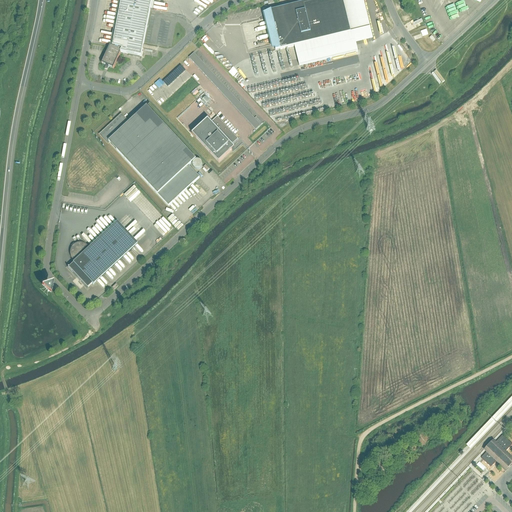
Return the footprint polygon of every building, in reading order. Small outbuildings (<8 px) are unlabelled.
[(121,0),(113,47),(111,46),(110,46),(102,65),(114,70),(121,53),(142,57),(152,0),(121,0)] [(351,33),(342,0),(318,0),(266,13),(276,52),(351,33)] [(262,22),(244,26),(250,50),(270,46),(268,36),(265,36),(262,22)] [(201,97),(206,103),(210,100),(206,94),(201,97)] [(108,144),(109,143),(169,207),(200,179),(189,167),(196,160),(147,107),(129,124),(122,117),(101,136),(108,144)] [(298,119),(316,113),(315,109),(309,111),(309,113),(297,117),(298,119)] [(208,121),(193,136),(219,164),(235,150),(232,146),(238,140),(217,117),(211,123),(208,121)] [(194,168),(194,169),(195,169),(195,170),(196,170),(197,170),(198,170),(199,170),(200,170),(201,169),(202,168),(202,167),(202,166),(202,165),(202,164),(202,163),(201,163),(201,162),(200,162),(199,161),(198,161),(197,161),(196,161),(195,162),(194,163),(194,164),(193,164),(193,165),(193,166),(193,167),(194,168)] [(140,193),(137,190),(136,191),(134,188),(124,197),(130,203),(140,193)] [(127,230),(136,221),(133,218),(124,227),(127,230)] [(159,221),(157,222),(166,232),(168,231),(159,221)] [(75,245),(74,245),(72,247),(72,248),(71,249),(70,250),(70,251),(70,252),(70,253),(70,254),(70,255),(70,256),(70,257),(71,258),(71,259),(72,259),(72,260),(73,261),(74,262),(73,264),(69,268),(68,268),(87,290),(88,289),(92,284),(93,285),(137,245),(117,223),(89,249),(88,248),(88,247),(87,246),(86,246),(86,245),(85,245),(84,244),(83,244),(82,244),(81,244),(80,244),(79,244),(78,244),(77,244),(76,244),(76,245),(75,245)] [(141,227),(132,236),(135,238),(144,230),(141,227)] [(175,248),(186,237),(183,234),(172,245),(175,248)] [(505,413),(511,405),(511,397),(501,410),(505,413)] [(488,452),(486,453),(481,458),(490,467),(492,467),(497,462),(497,461),(504,453),(506,453),(511,446),(511,443),(504,436),(502,436),(495,443),(495,445),(492,449),(488,452)] [(497,461),(497,462),(498,463),(501,466),(505,470),(507,471),(509,469),(511,465),(511,458),(510,457),(506,453),(504,453),(500,457),(497,461)]
